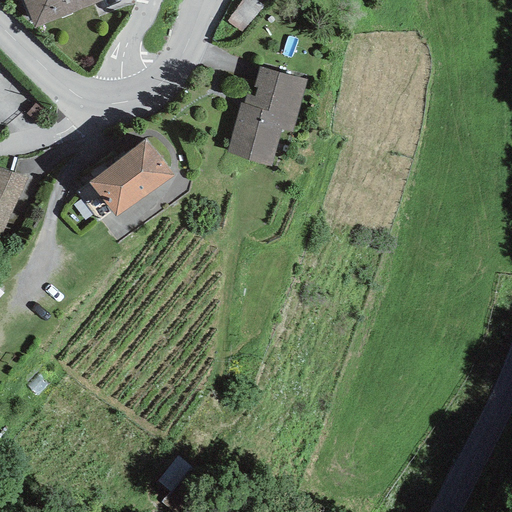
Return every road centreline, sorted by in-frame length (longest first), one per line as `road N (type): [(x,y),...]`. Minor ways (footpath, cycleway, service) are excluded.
road 1 (tertiary): [(0,25),(75,95),(108,102),(139,96),(167,78),(202,0)]
road 2 (tertiary): [(511,378),(445,511)]
